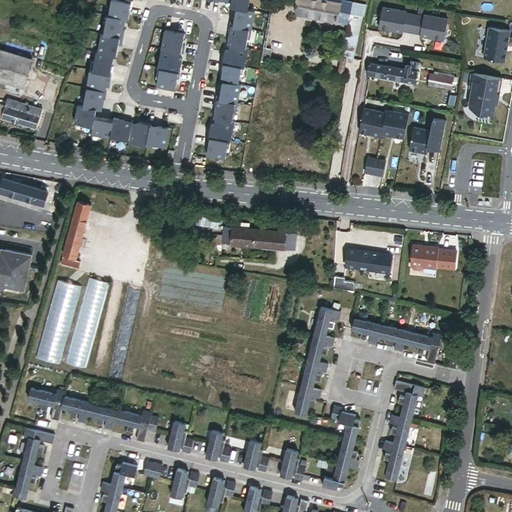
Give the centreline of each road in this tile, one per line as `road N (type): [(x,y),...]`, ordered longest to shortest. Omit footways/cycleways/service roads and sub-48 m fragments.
road 1 (residential): [(102,441),(351,498),(366,474),(383,406)]
road 2 (tertiary): [(181,186),(492,222)]
road 3 (residential): [(192,112),(209,28),(201,18),(153,12),(135,95)]
road 4 (tertiary): [(0,155),(181,186)]
road 5 (residential): [(471,382),(492,222)]
road 6 (residential): [(102,441),(64,432),(49,494),(87,503)]
road 7 (residential): [(394,361),(349,350),(338,395),(383,406)]
